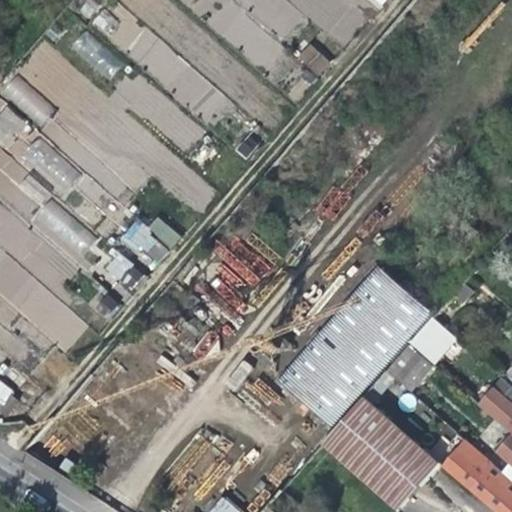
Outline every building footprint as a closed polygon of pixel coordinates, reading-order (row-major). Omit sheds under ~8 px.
[(235,0),(243,5),(247,0),(253,0),(252,14),(284,39),(302,16),(281,0),(320,0),(307,17),(344,46),(364,21),(365,8),(353,0),(235,0)] [(366,0),(376,9),(385,0),(366,0)] [(86,29),(70,45),(107,81),(123,65),(86,29)] [(296,58),(317,77),(330,62),(309,43),(296,58)] [(37,126),(54,111),(18,73),(2,88),(37,126)] [(156,217),(149,227),(136,217),(118,242),(156,269),(181,235),(156,217)] [(0,292),(68,349),(89,324),(40,282),(6,253),(0,259),(0,292)] [(300,405),(334,434),(345,421),(363,400),(386,373),(408,348),(410,346),(433,319),(378,271),(278,387),(300,405)] [(99,287),(87,304),(109,319),(121,302),(99,287)] [(456,340),(433,319),(410,346),(434,366),(456,340)] [(432,368),(408,348),(386,373),(410,394),(432,368)] [(511,391),(497,378),(493,383),(511,399),(511,398),(511,391)] [(0,380),(0,411),(15,392),(0,380)] [(398,511),(421,486),(438,466),(436,464),(363,400),(345,421),(334,434),(322,448),(394,511),(398,511)] [(485,412),(499,424),(501,422),(511,431),(511,406),(507,412),(494,401),(485,412)] [(459,436),(436,464),(438,466),(468,491),(470,489),(496,511),(511,511),(511,502),(499,491),(505,484),(509,480),(459,436)] [(493,450),(511,466),(511,440),(508,443),(504,439),(493,450)] [(242,511),(229,501),(219,511),(242,511)] [(280,511),(273,503),(265,511),(280,511)]
